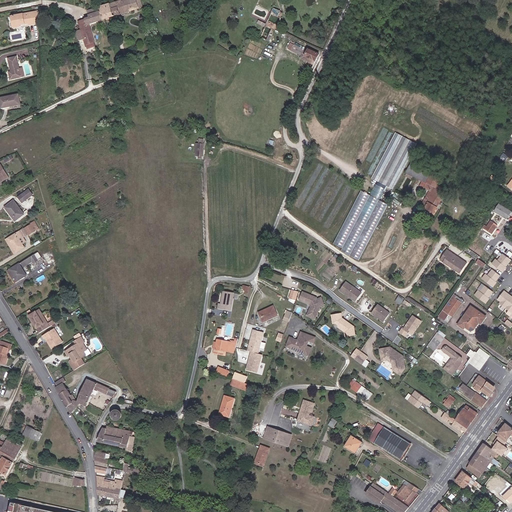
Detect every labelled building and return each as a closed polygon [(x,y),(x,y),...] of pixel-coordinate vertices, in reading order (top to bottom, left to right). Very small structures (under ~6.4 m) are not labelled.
[(121,0),(100,7),(104,19),(139,9),(139,8),(136,0),(121,0)] [(104,19),(100,7),(87,11),(89,18),(78,21),(86,45),(94,42),(95,42),(89,24),(104,19)] [(278,17),(281,11),(273,8),(271,15),(278,17)] [(14,22),(15,27),(22,25),(21,22),(26,21),(26,22),(30,21),(31,23),(34,23),(32,12),(12,16),(14,22)] [(281,26),(281,18),(278,17),(275,23),(268,21),(260,38),(267,40),(269,36),(271,38),(272,35),(270,34),(272,29),(278,32),(281,26)] [(295,44),(291,51),(301,56),(304,49),(295,44)] [(306,56),(310,58),(315,61),(319,54),(308,49),(308,52),(306,51),(303,57),(305,58),(306,56)] [(22,77),(20,69),(16,57),(9,59),(11,72),(9,72),(11,79),(22,77)] [(19,94),(0,97),(0,100),(2,109),(11,107),(11,106),(21,104),(19,94)] [(117,115),(108,121),(111,125),(120,120),(117,115)] [(393,132),(373,179),(395,188),(415,141),(393,132)] [(203,139),(199,139),(198,150),(196,150),(196,156),(198,156),(198,159),(202,159),(203,155),(204,143),(203,143),(203,139)] [(418,180),(425,167),(412,160),(406,173),(418,180)] [(1,164),(0,164),(0,181),(1,182),(9,177),(1,164)] [(429,168),(425,167),(418,180),(421,181),(422,181),(428,169),(429,168)] [(442,175),(428,169),(422,181),(421,181),(419,186),(429,190),(421,205),(424,207),(424,208),(434,213),(442,199),(441,198),(444,191),(437,186),(442,175)] [(29,198),(25,192),(18,197),(22,203),(29,198)] [(14,200),(5,207),(15,221),(24,214),(14,200)] [(511,211),(499,204),(495,211),(511,221),(511,211)] [(487,226),(485,229),(492,234),(498,225),(491,220),(487,226)] [(20,239),(23,237),(29,233),(30,234),(39,228),(36,223),(29,227),(8,239),(16,252),(24,247),(22,243),(20,239)] [(465,246),(457,240),(454,238),(451,243),(462,250),(465,246)] [(14,253),(16,252),(8,239),(6,240),(14,253)] [(467,262),(448,249),(440,259),(460,272),(467,262)] [(53,262),(54,261),(52,254),(51,255),(50,254),(48,255),(47,252),(40,255),(42,258),(43,257),(47,265),(53,262)] [(511,260),(511,259),(503,253),(498,260),(507,268),(511,260)] [(33,263),(38,260),(35,254),(21,263),(23,267),(32,261),(33,263)] [(496,259),(493,263),(504,272),(507,268),(498,260),(496,259)] [(19,263),(7,271),(15,282),(26,275),(19,263)] [(501,275),(493,269),(489,274),(497,282),(501,275)] [(497,282),(487,273),(483,279),(494,288),(498,283),(497,282)] [(362,294),(346,283),(340,292),(356,303),(362,294)] [(485,285),(481,290),(490,297),(495,292),(485,285)] [(479,289),(475,294),(487,305),(491,300),(479,289)] [(511,296),(504,290),(497,300),(511,311),(511,296)] [(235,292),(224,291),(223,298),(224,298),(224,304),(220,303),(219,308),(233,310),(235,292)] [(310,309),(308,314),(312,316),(311,319),(315,321),(320,309),(324,307),(320,300),(319,300),(316,302),(313,300),(314,299),(302,294),(299,303),(309,307),(310,309)] [(449,314),(452,316),(460,305),(462,307),(464,305),(460,301),(459,304),(455,301),(457,299),(456,298),(454,300),(451,298),(443,310),(441,313),(447,318),(449,314)] [(279,314),(275,306),(260,312),(263,321),(279,314)] [(390,314),(378,306),(371,315),(384,323),(390,314)] [(467,314),(459,324),(464,328),(465,326),(469,328),(470,329),(471,329),(472,329),(473,329),(474,328),(479,321),(481,323),(485,317),(483,315),(483,314),(481,312),(480,313),(472,307),(468,312),(466,311),(465,313),(467,314)] [(38,309),(36,310),(47,328),(54,323),(51,319),(47,322),(38,309)] [(47,328),(36,310),(28,315),(39,333),(47,328)] [(342,320),(342,315),(332,317),(333,325),(336,325),(338,326),(338,329),(345,334),(345,338),(355,336),(353,328),(342,320)] [(412,336),(421,323),(414,317),(404,330),(403,329),(399,334),(405,338),(408,334),(412,336)] [(219,327),(218,333),(233,335),(234,322),(224,321),(223,328),(219,327)] [(47,340),(49,343),(52,348),(62,341),(54,328),(42,336),(44,339),(45,338),(47,340)] [(265,332),(255,329),(249,350),(253,351),(259,353),(265,332)] [(317,337),(302,332),(299,340),(291,337),(287,346),(310,355),(317,337)] [(69,361),(74,369),(84,362),(81,357),(85,354),(83,351),(86,349),(82,343),(84,342),(81,336),(73,341),(76,344),(65,351),(67,355),(68,355),(70,354),(72,357),(70,358),(69,359),(69,361)] [(432,343),(438,347),(441,342),(436,337),(432,343)] [(219,339),(217,348),(227,351),(229,341),(219,339)] [(6,355),(7,350),(0,341),(0,340),(0,359),(6,362),(8,355),(6,355)] [(0,341),(7,350),(8,348),(9,344),(0,341)] [(403,358),(390,349),(379,351),(381,361),(388,360),(393,364),(394,367),(395,368),(394,370),(402,375),(405,371),(403,358)] [(259,353),(253,351),(248,369),(258,372),(263,354),(259,353)] [(354,361),(359,354),(356,351),(351,359),(354,361)] [(361,366),(366,359),(359,354),(354,361),(361,366)] [(487,361),(477,354),(471,363),(480,370),(487,361)] [(454,356),(445,369),(453,375),(463,363),(454,356)] [(220,365),(218,372),(230,375),(233,365),(225,362),(223,366),(220,365)] [(240,380),(241,374),(236,371),(233,378),(240,380)] [(473,385),(475,386),(481,378),(479,376),(473,385)] [(63,377),(53,383),(70,413),(81,403),(87,406),(95,389),(114,397),(117,391),(88,378),(86,382),(84,381),(81,386),(84,387),(78,400),(77,400),(74,395),(72,397),(63,382),(65,380),(63,377)] [(245,382),(240,380),(233,378),(231,384),(243,389),(245,382)] [(350,385),(369,399),(375,393),(355,378),(350,385)] [(480,390),(490,397),(495,389),(495,387),(481,378),(475,386),(477,387),(476,389),(479,392),(480,390)] [(482,408),(487,401),(464,385),(460,389),(465,393),(464,395),(482,408)] [(430,401),(415,390),(408,400),(418,408),(423,402),(427,405),(430,401)] [(447,399),(446,398),(444,401),(446,402),(444,404),(450,408),(457,399),(451,395),(447,399)] [(236,398),(227,396),(222,414),(231,416),(236,398)] [(311,413),(315,403),(305,400),(298,420),(312,425),(315,417),(313,416),(313,415),(313,414),(312,414),(311,413)] [(468,428),(478,414),(466,405),(456,419),(468,428)] [(113,412),(112,413),(111,415),(111,416),(112,418),(113,419),(114,420),(116,420),(118,420),(119,418),(120,417),(120,415),(119,414),(118,412),(117,412),(115,412),(113,412)] [(465,432),(468,428),(456,419),(451,415),(448,419),(453,423),(462,429),(465,432)] [(338,421),(332,418),(328,425),(333,428),(338,421)] [(370,439),(375,442),(384,424),(379,422),(370,439)] [(462,429),(453,423),(452,425),(460,431),(462,429)] [(511,427),(506,423),(497,435),(508,444),(509,444),(511,439),(511,427)] [(131,452),(134,437),(132,436),(133,432),(127,430),(127,428),(125,428),(124,430),(108,426),(107,425),(106,428),(103,427),(102,431),(98,441),(126,447),(125,450),(131,452)] [(36,439),(40,431),(28,426),(25,434),(36,439)] [(270,440),(275,428),(268,426),(263,438),(270,440)] [(386,427),(375,444),(397,458),(407,441),(386,427)] [(284,432),(275,428),(270,440),(280,444),(284,432)] [(291,434),(284,432),(280,444),(287,446),(291,434)] [(362,442),(351,436),(344,447),(355,453),(362,442)] [(3,446),(0,452),(0,463),(0,469),(7,473),(22,446),(7,439),(3,446)] [(397,458),(401,460),(411,444),(407,441),(397,458)] [(491,442),(488,445),(498,452),(502,447),(497,443),(496,445),(491,442)] [(488,445),(484,443),(478,451),(492,462),(498,452),(488,445)] [(261,445),(258,453),(259,454),(256,462),(262,464),(269,448),(261,445)] [(122,472),(124,464),(109,460),(105,459),(106,452),(96,450),(95,457),(96,466),(108,468),(119,471),(122,472)] [(492,462),(478,451),(474,457),(488,467),(492,462)] [(488,467),(474,457),(470,463),(484,473),(488,467)] [(484,473),(470,463),(467,467),(481,477),(484,473)] [(108,468),(96,466),(96,473),(106,475),(108,468)] [(473,479),(464,472),(463,471),(455,481),(465,489),(473,479)] [(119,498),(122,486),(104,481),(105,478),(97,476),(98,495),(119,498)] [(73,486),(85,486),(85,480),(74,478),(73,486)] [(399,511),(405,511),(409,507),(403,503),(393,496),(390,493),(375,482),(367,493),(380,503),(382,500),(399,511)] [(419,489),(411,484),(409,486),(406,485),(400,492),(402,494),(401,495),(409,502),(416,493),(419,489)] [(7,511),(55,511),(10,502),(7,511)] [(441,503),(435,509),(432,511),(448,511),(450,511),(441,503)]
